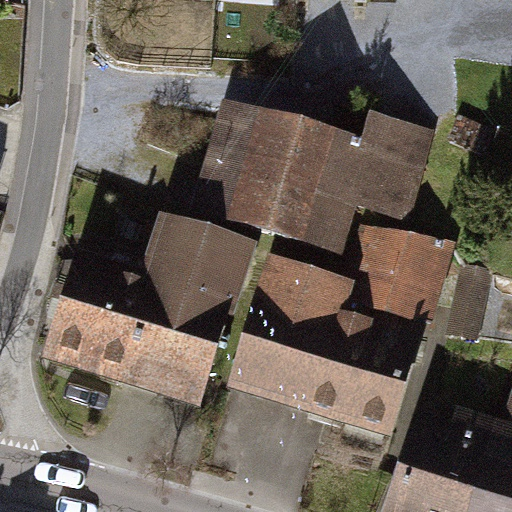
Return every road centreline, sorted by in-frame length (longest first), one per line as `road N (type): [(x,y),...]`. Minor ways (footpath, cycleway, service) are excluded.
road 1 (unclassified): [(3,326),(48,169),(60,0)]
road 2 (unclassified): [(3,326),(39,449),(32,481)]
